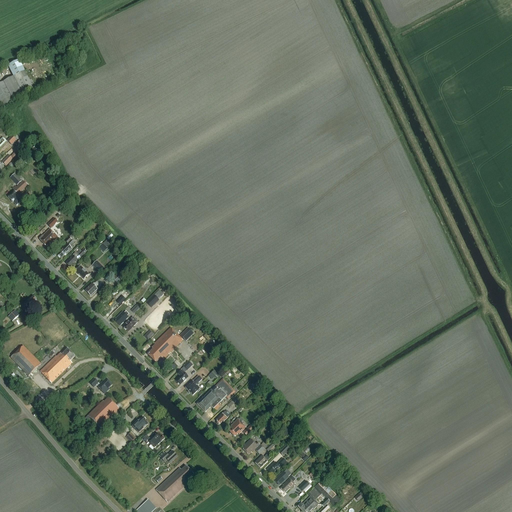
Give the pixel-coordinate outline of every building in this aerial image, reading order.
[(24,72),(0,84),(0,103),(4,111),(15,105),(13,101),(34,90),(24,72)] [(12,136),(7,141),(11,146),(16,141),(15,140),(12,136)] [(20,140),(17,144),(23,149),(26,145),(20,140)] [(9,156),(2,163),(6,167),(13,160),(9,156)] [(15,173),(10,177),(17,185),(22,181),(15,173)] [(27,187),(23,183),(17,189),(15,187),(12,190),(14,192),(8,198),(17,207),(23,200),(18,195),(23,190),(23,191),(27,187)] [(57,223),(58,222),(54,219),(47,226),(48,226),(51,229),(57,223)] [(57,237),(50,230),(43,237),(42,236),(39,239),(39,240),(40,241),(46,247),(49,244),(50,245),(57,237)] [(72,241),(69,238),(65,242),(67,245),(65,247),(64,247),(61,250),(62,250),(57,255),(61,259),(66,254),(67,255),(72,250),(70,247),(73,244),(71,241),(72,241)] [(99,248),(104,253),(108,249),(103,244),(99,248)] [(83,250),(78,255),(75,258),(73,256),(70,259),(71,259),(66,264),(70,268),(75,263),(76,264),(78,261),(86,253),(83,250)] [(97,262),(95,264),(93,266),(99,273),(104,269),(97,262)] [(89,275),(81,267),(75,272),(78,276),(79,275),(84,280),(89,275)] [(117,274),(112,279),(117,285),(123,279),(122,279),(119,275),(117,274)] [(99,289),(101,287),(97,282),(95,284),(94,284),(92,285),(85,292),(92,298),(99,291),(98,291),(100,289),(99,289)] [(147,303),(152,308),(159,301),(154,296),(147,303)] [(117,302),(116,303),(119,306),(120,305),(123,302),(125,300),(122,297),(117,302)] [(31,312),(39,304),(36,300),(34,298),(33,298),(30,301),(30,300),(28,303),(25,305),(28,309),(31,312)] [(101,304),(108,310),(114,305),(108,298),(101,304)] [(134,314),(141,308),(138,305),(131,311),(134,314)] [(15,320),(19,315),(15,311),(11,315),(15,320)] [(125,312),(124,314),(123,313),(116,320),(117,321),(116,322),(120,327),(128,318),(126,316),(128,315),(125,312)] [(131,327),(132,328),(135,325),(138,323),(133,318),(130,320),(123,328),(127,332),(131,327)] [(171,328),(154,344),(155,345),(156,345),(158,348),(157,349),(158,349),(167,341),(174,349),(183,341),(171,328)] [(188,329),(180,336),(185,342),(193,334),(188,329)] [(207,333),(203,337),(208,342),(212,338),(207,333)] [(153,350),(147,355),(156,364),(161,358),(163,360),(174,349),(167,341),(158,349),(157,349),(158,348),(156,345),(155,345),(152,349),(153,350)] [(29,377),(41,364),(23,346),(10,358),(29,377)] [(75,357),(68,350),(62,355),(60,354),(57,358),(56,357),(40,373),(51,384),(72,364),(70,362),(75,357)] [(183,367),(187,371),(192,366),(189,362),(183,367)] [(212,380),(215,377),(217,379),(220,376),(215,370),(209,376),(212,380)] [(221,377),(223,379),(230,372),(228,370),(221,377)] [(178,374),(179,375),(180,377),(176,381),(180,386),(188,378),(181,371),(178,374)] [(202,380),(198,377),(193,382),(192,382),(185,389),(193,396),(197,392),(198,393),(200,391),(199,390),(200,389),(197,386),(199,385),(198,384),(202,380)] [(108,389),(112,385),(106,379),(100,385),(94,380),(90,384),(94,388),(96,386),(104,394),(109,390),(108,389)] [(235,393),(223,380),(211,391),(204,398),(203,398),(202,399),(202,400),(197,405),(205,413),(211,408),(213,410),(226,398),(228,400),(235,393)] [(119,410),(108,398),(104,402),(103,401),(87,417),(100,429),(119,410)] [(230,408),(233,405),(236,402),(234,400),(228,406),(230,408)] [(227,411),(225,413),(224,412),(222,415),(216,421),(217,422),(217,423),(217,424),(218,425),(219,425),(220,425),(222,423),(223,423),(227,419),(231,415),(227,411)] [(123,416),(116,423),(118,425),(125,419),(123,416)] [(146,421),(143,418),(139,423),(138,422),(132,427),(139,434),(148,425),(145,422),(146,421)] [(241,424),(238,420),(230,427),(231,428),(228,431),(234,438),(238,434),(239,435),(246,428),(241,424)] [(250,426),(243,433),(247,437),(254,430),(250,426)] [(127,436),(133,442),(136,439),(130,433),(127,436)] [(148,438),(144,442),(146,445),(148,443),(151,446),(154,449),(164,439),(161,437),(160,438),(157,434),(156,436),(155,435),(152,438),(152,439),(151,441),(148,438)] [(264,443),(260,446),(258,443),(257,444),(256,443),(255,444),(251,440),(244,446),(245,447),(242,450),(248,456),(251,453),(252,454),(255,451),(259,456),(268,447),(264,443)] [(265,450),(268,453),(275,446),(272,443),(265,450)] [(287,446),(280,453),(284,457),(291,450),(287,446)] [(170,464),(177,457),(172,452),(168,456),(166,454),(160,459),(164,463),(166,461),(170,464)] [(271,458),(268,455),(264,458),(262,456),(255,464),(260,469),(268,462),(267,462),(271,458)] [(281,469),(287,463),(283,459),(277,465),(275,463),(267,471),(272,476),(280,468),(281,469)] [(167,504),(175,497),(191,482),(189,480),(194,475),(186,467),(181,471),(179,469),(156,491),(167,504)] [(289,478),(283,472),(274,481),(279,486),(280,485),(281,486),(289,478)] [(292,477),(289,479),(282,486),(283,487),(280,490),(285,494),(289,490),(290,490),(295,485),(293,483),(296,480),(292,477)] [(305,481),(298,488),(302,492),(309,485),(305,481)] [(301,504),(297,507),(302,511),(303,511),(314,502),(315,502),(322,495),(327,500),(327,499),(329,502),(335,507),(341,501),(322,482),(308,495),(311,498),(303,506),(301,504)] [(359,495),(354,499),(358,503),(362,499),(364,497),(361,493),(359,495)] [(327,500),(321,505),(323,508),(329,502),(327,499),(327,500)] [(136,511),(152,511),(156,509),(148,500),(136,511)] [(314,502),(303,511),(311,511),(318,506),(315,502),(314,502)]
